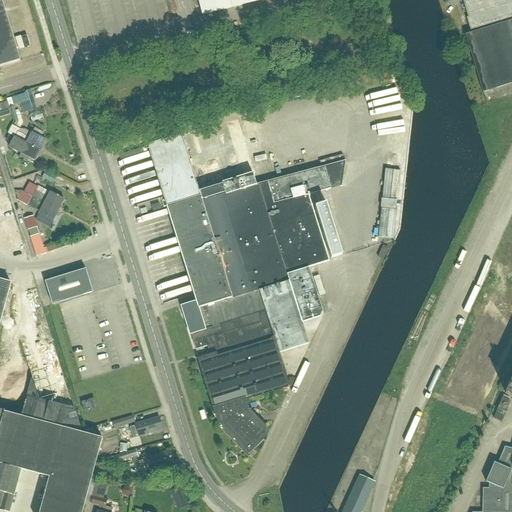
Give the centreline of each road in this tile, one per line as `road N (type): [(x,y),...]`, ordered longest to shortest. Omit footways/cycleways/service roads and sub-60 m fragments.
road 1 (tertiary): [(234,511),(189,454),(50,0)]
road 2 (unclassified): [(376,511),(411,388),(511,178)]
road 3 (unclassified): [(240,511),(340,305)]
